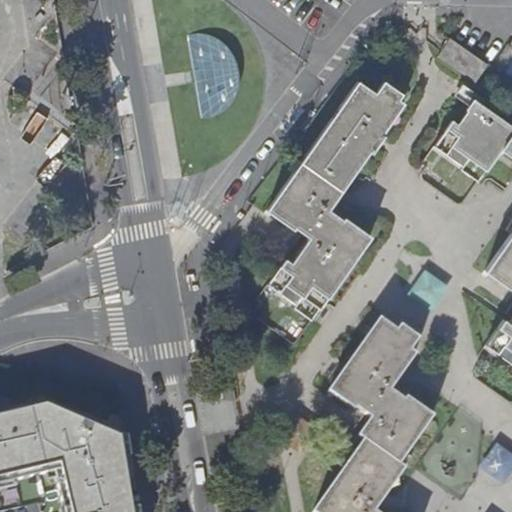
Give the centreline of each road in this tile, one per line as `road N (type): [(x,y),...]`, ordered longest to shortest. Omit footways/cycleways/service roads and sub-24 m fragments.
road 1 (residential): [(323,56),(155,278)]
road 2 (tertiary): [(152,248),(109,0)]
road 3 (tertiary): [(195,511),(160,322)]
road 4 (tertiary): [(152,248),(0,310)]
road 5 (tertiary): [(0,329),(160,322)]
road 6 (unknown): [(0,153),(8,0)]
